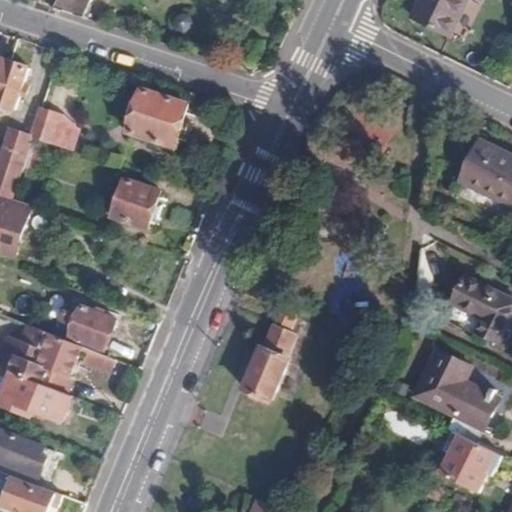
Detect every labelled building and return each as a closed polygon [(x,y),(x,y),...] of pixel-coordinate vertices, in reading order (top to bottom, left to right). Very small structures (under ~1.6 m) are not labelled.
[(110,0),(60,0),(57,8),(101,23),(110,0)] [(416,0),(408,17),(447,36),(464,0),(416,0)] [(0,56),(0,101),(1,102),(14,61),(0,56)] [(14,61),(1,102),(20,109),(34,68),(14,61)] [(146,89),(132,132),(177,147),(191,104),(146,89)] [(45,108),(35,137),(54,143),(63,114),(45,108)] [(7,128),(0,148),(0,194),(8,197),(15,200),(35,137),(7,128)] [(511,156),(485,143),(467,181),(511,203),(511,156)] [(133,180),(119,218),(155,229),(168,191),(133,180)] [(0,249),(19,256),(20,253),(33,211),(7,202),(8,197),(0,194),(0,249)] [(33,211),(20,253),(50,263),(66,216),(15,200),(8,197),(7,202),(33,211)] [(489,325),(483,337),(501,345),(511,322),(511,302),(471,282),(458,309),(489,325)] [(0,289),(0,304),(8,306),(11,293),(0,289)] [(85,301),(71,337),(96,347),(99,348),(113,313),(85,301)] [(264,349),(248,386),(255,389),(254,394),(272,402),(274,397),(283,400),(299,362),(297,360),(305,339),(294,334),(301,316),(285,310),(267,350),(264,349)] [(13,336),(0,369),(70,397),(77,379),(74,378),(80,361),(89,364),(94,351),(32,327),(26,342),(13,336)] [(415,393),(456,414),(449,427),(455,430),(464,435),(471,422),(485,428),(500,397),(466,380),(472,366),(438,349),(415,393)] [(89,364),(114,375),(120,362),(94,351),(89,364)] [(0,390),(5,393),(0,404),(34,418),(36,412),(65,423),(75,399),(70,397),(0,369),(0,368),(0,390)] [(471,422),(464,435),(478,442),(485,428),(471,422)] [(0,461),(54,482),(62,463),(58,461),(61,453),(1,429),(0,431),(0,461)] [(453,454),(445,472),(483,491),(492,473),(497,476),(507,456),(478,442),(464,435),(455,430),(446,450),(453,454)] [(14,476),(7,495),(16,498),(23,479),(14,476)] [(51,511),(59,493),(23,479),(16,498),(7,495),(3,506),(11,510),(17,511),(51,511)] [(251,504),(259,511),(281,511),(288,505),(268,487),(251,504)]
